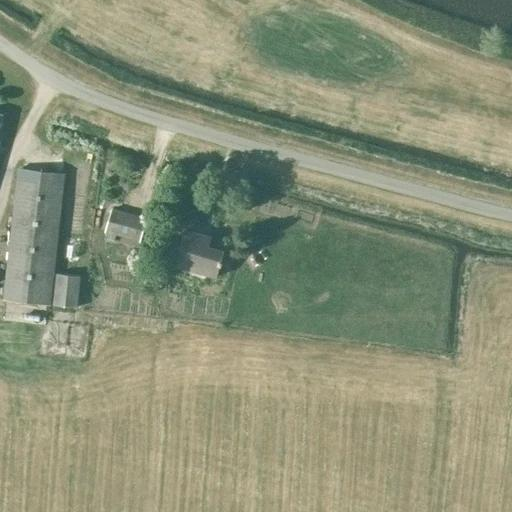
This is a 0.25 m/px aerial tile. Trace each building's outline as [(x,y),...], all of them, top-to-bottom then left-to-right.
[(62,174),(21,169),(5,299),(46,304),(62,174)] [(110,208),(104,233),(140,242),(146,218),(110,208)] [(184,229),(174,265),(215,278),(223,250),(207,246),(210,237),(184,229)] [(80,276),(57,273),(53,305),(76,307),(80,276)] [(67,331),(68,313),(51,312),(50,330),(67,331)]
